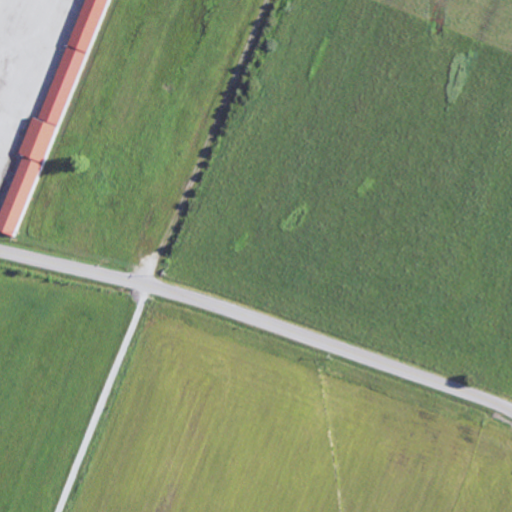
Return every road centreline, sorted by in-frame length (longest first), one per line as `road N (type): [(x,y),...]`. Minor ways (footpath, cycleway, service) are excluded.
road 1 (tertiary): [(511,413),(192,297),(0,250)]
road 2 (residential): [(58,511),(148,285)]
